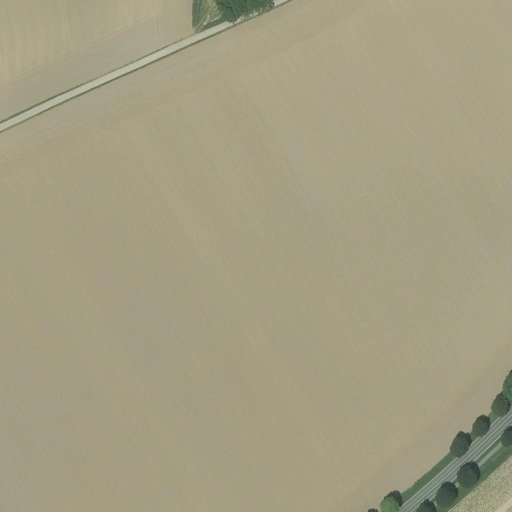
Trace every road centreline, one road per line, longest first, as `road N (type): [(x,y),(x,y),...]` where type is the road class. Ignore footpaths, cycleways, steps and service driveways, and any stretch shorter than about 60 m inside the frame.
road 1 (track): [(281,0),(0,136)]
road 2 (primary): [(511,416),(406,511)]
